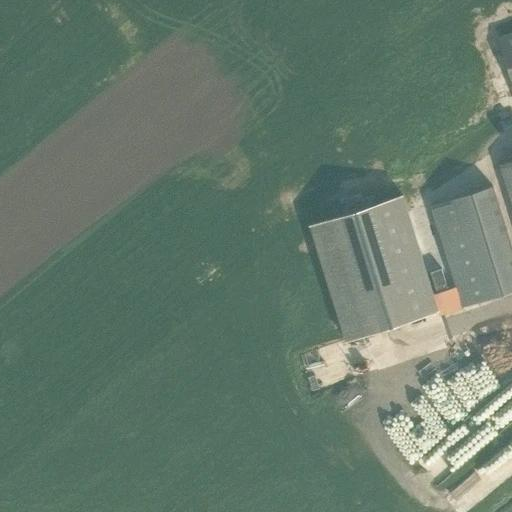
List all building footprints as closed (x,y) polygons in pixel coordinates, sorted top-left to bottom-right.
[(511,33),(499,38),(511,81),(511,33)] [(511,162),(500,166),(511,203),(511,162)] [(430,205),(462,306),(511,290),(511,248),(492,186),(430,205)] [(309,223),(345,339),(439,310),(402,194),(309,223)] [(448,353),(432,370),(437,375),(398,418),(422,440),(477,380),(448,353)] [(511,375),(499,385),(508,398),(503,399),(496,389),(487,395),(503,417),(511,414),(511,375)] [(463,441),(491,429),(482,408),(454,421),(463,441)] [(396,423),(385,435),(404,453),(415,441),(396,423)] [(461,508),(511,463),(511,432),(510,435),(507,432),(493,444),(497,449),(447,492),(461,508)] [(434,472),(459,449),(447,436),(422,459),(434,472)]
